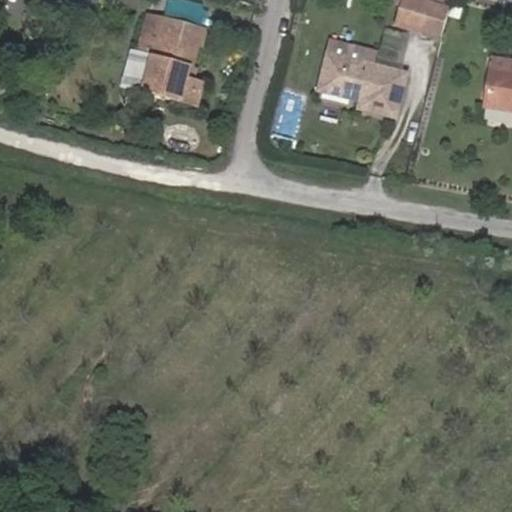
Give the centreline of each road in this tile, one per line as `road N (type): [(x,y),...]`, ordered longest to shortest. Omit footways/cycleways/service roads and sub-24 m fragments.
road 1 (residential): [(280,0),(236,180),(511,224)]
road 2 (track): [(236,180),(0,136)]
